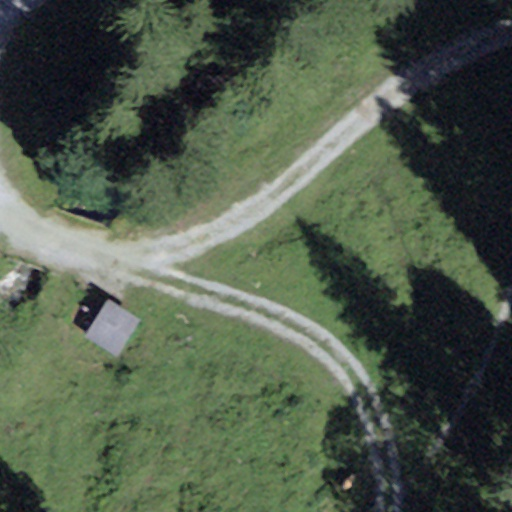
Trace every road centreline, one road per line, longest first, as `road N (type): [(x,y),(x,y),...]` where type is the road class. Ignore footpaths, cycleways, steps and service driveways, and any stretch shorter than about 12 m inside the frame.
road 1 (track): [(511,30),(438,61),(292,183),(142,273)]
road 2 (track): [(387,511),(374,417),(351,374),(312,337),(142,273)]
road 3 (track): [(0,215),(142,273)]
